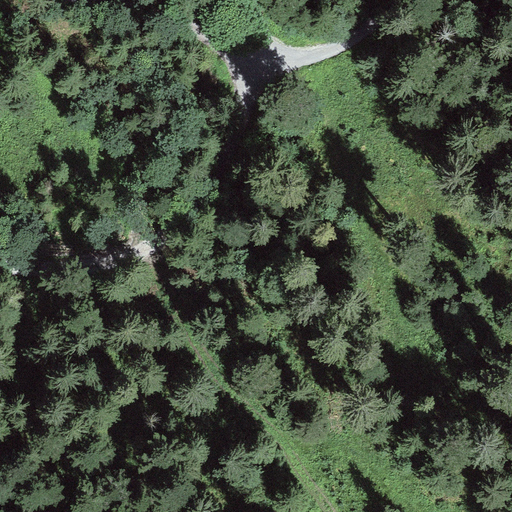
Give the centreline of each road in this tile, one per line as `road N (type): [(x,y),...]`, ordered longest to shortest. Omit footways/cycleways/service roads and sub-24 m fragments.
road 1 (track): [(0,265),(100,269),(165,240),(213,181),(260,47)]
road 2 (track): [(82,0),(260,47)]
road 3 (track): [(260,47),(304,53),(335,46),(397,0)]
